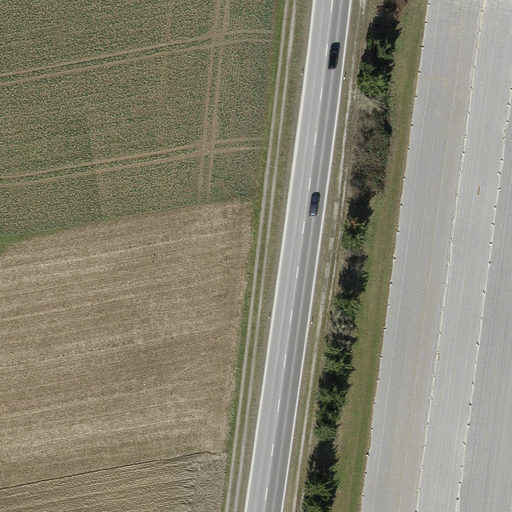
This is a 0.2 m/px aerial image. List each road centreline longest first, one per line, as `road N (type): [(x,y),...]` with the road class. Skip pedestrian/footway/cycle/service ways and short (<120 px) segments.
road 1 (secondary): [(328,0),(263,511)]
road 2 (track): [(296,0),(232,511)]
road 3 (track): [(365,0),(301,511)]
